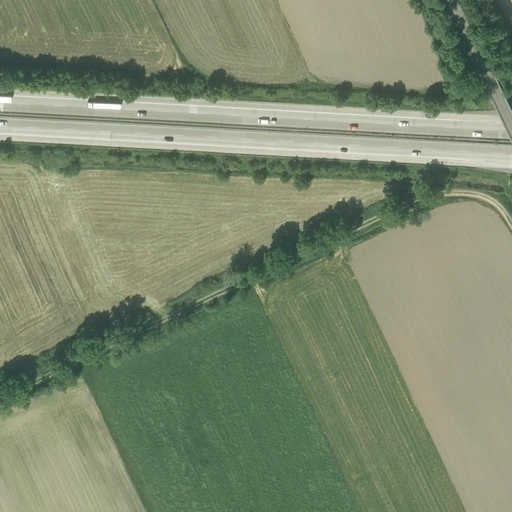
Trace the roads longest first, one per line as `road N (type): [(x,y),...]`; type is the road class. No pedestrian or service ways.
road 1 (track): [(0,394),(425,191),(478,193),(500,203),(511,224)]
road 2 (motorway): [(511,131),(0,101)]
road 3 (motorway): [(0,124),(511,154)]
